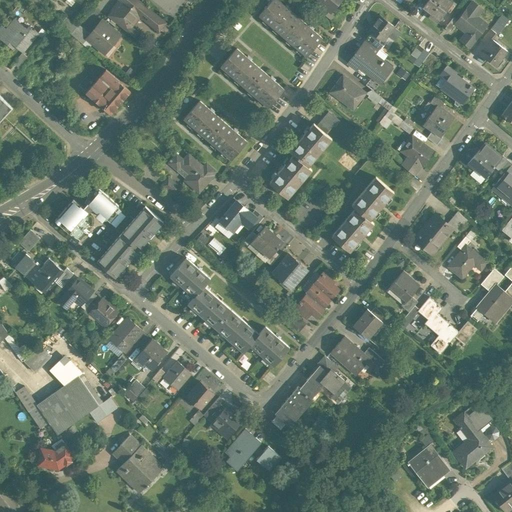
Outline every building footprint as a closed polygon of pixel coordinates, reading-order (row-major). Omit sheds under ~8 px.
[(137,0),(120,0),(121,1),(112,12),(129,26),(129,25),(130,26),(139,15),(159,31),(165,23),(137,0)] [(308,27),(289,10),(290,8),(286,5),(285,6),(277,0),(272,0),(259,16),(306,57),(322,39),(312,30),(313,29),(309,25),(308,27)] [(340,0),(315,0),(323,6),(330,12),(331,12),(340,0)] [(451,4),(446,0),(427,0),(422,7),(431,14),(428,16),(436,22),(445,11),(451,4)] [(457,21),(455,24),(456,24),(467,33),(461,41),(468,47),(485,26),(473,17),(480,8),(472,2),(457,21)] [(451,4),(445,11),(448,13),(454,6),(451,4)] [(330,12),(323,6),(319,11),(330,20),(334,15),(331,12),(330,12)] [(129,26),(112,12),(108,17),(133,37),(135,35),(128,29),(130,26),(129,25),(129,26)] [(380,16),(368,31),(371,33),(369,35),(369,36),(378,42),(379,42),(380,40),(382,42),(387,36),(394,27),(380,16)] [(453,18),(445,28),(449,32),(456,24),(455,24),(457,21),(453,18)] [(6,30),(0,37),(0,39),(7,45),(10,42),(22,52),(37,33),(29,27),(27,30),(14,19),(6,30)] [(90,35),(86,39),(104,54),(103,52),(110,44),(111,45),(119,35),(102,20),(90,35)] [(90,35),(78,25),(71,34),(82,44),(86,39),(90,35)] [(400,32),(394,27),(387,36),(392,41),(400,32)] [(495,34),(489,29),(483,38),(488,42),(489,42),(491,39),(495,34)] [(378,42),(369,36),(366,40),(375,46),(378,42)] [(491,39),(489,42),(488,42),(478,54),(486,61),(486,60),(493,65),(498,58),(500,59),(506,51),(491,39)] [(366,40),(362,45),(374,55),(378,49),(377,48),(375,46),(366,40)] [(428,52),(417,44),(407,58),(418,66),(428,52)] [(374,55),(362,45),(352,58),(353,58),(348,65),(355,70),(358,66),(372,77),(374,75),(382,81),(392,68),(374,55)] [(246,57),(236,49),(221,67),(268,108),(284,90),(274,81),(275,80),(271,76),(270,78),(250,61),(252,60),(247,56),(246,57)] [(66,60),(55,50),(41,67),(53,76),(57,71),(66,60)] [(26,55),(22,52),(12,63),(17,67),(26,55)] [(429,54),(422,63),(426,66),(428,74),(429,75),(439,61),(429,54)] [(77,68),(66,60),(57,71),(68,79),(77,68)] [(473,88),(455,74),(456,73),(446,66),(440,75),(447,80),(440,89),(454,100),(453,104),(457,107),(457,106),(461,104),(461,105),(473,88)] [(409,74),(401,68),(397,74),(405,80),(409,74)] [(118,81),(105,70),(85,93),(111,115),(112,114),(112,113),(128,93),(129,94),(130,92),(118,82),(118,81)] [(365,93),(342,76),(329,92),(352,110),(365,93)] [(382,98),(372,91),(367,98),(377,105),(382,98)] [(0,96),(0,120),(12,108),(0,96)] [(443,103),(434,96),(430,102),(436,107),(436,106),(439,108),(443,103)] [(199,101),(184,119),(231,160),(246,142),(237,134),(238,132),(234,128),(232,130),(213,113),(215,112),(210,108),(209,110),(199,101)] [(511,102),(502,117),(511,123),(511,102)] [(439,108),(436,106),(436,107),(425,122),(433,129),(432,131),(440,137),(441,135),(453,118),(439,108)] [(413,128),(388,111),(384,116),(409,134),(413,128)] [(328,112),(324,117),(333,124),(335,125),(339,121),(328,112)] [(381,114),(375,121),(379,124),(384,117),(381,114)] [(324,117),(316,126),(325,134),(333,124),(324,117)] [(303,135),(301,134),(298,138),(299,140),(290,151),(293,155),(307,166),(331,139),(325,134),(316,126),(313,124),(303,135)] [(440,137),(432,131),(427,138),(437,145),(443,137),(441,135),(440,137)] [(432,151),(411,136),(400,151),(408,157),(421,166),(432,151)] [(501,158),(484,143),(479,149),(467,164),(468,165),(474,170),(477,166),(487,175),(494,167),(501,158)] [(467,164),(479,149),(476,147),(467,149),(458,162),(465,167),(468,165),(467,164)] [(176,155),(171,160),(170,159),(169,161),(170,161),(169,163),(177,170),(180,166),(179,165),(183,161),(176,155)] [(211,174),(188,155),(183,161),(179,165),(180,166),(190,174),(184,180),(199,192),(207,183),(205,181),(211,174)] [(293,155),(283,166),(282,165),(278,169),(279,171),(270,182),(287,198),(311,170),(307,166),(293,155)] [(501,158),(494,167),(498,171),(499,170),(507,160),(502,156),(501,158)] [(421,166),(408,157),(402,165),(414,175),(421,166)] [(507,160),(499,170),(504,174),(509,167),(510,167),(511,165),(507,160)] [(504,174),(491,189),(500,196),(503,193),(511,199),(511,169),(510,167),(509,167),(504,174)] [(375,177),(352,205),(355,208),(370,220),(380,208),(381,210),(385,206),(383,204),(393,193),(375,177)] [(179,188),(168,178),(161,186),(172,196),(179,188)] [(97,187),(85,201),(92,208),(106,220),(114,210),(118,206),(97,187)] [(85,201),(81,198),(77,203),(87,212),(88,213),(92,208),(85,201)] [(73,199),(55,221),(69,233),(87,212),(77,203),(73,199)] [(251,213),(236,201),(220,221),(233,232),(241,222),(248,227),(256,217),(251,213)] [(118,206),(114,210),(118,214),(120,212),(122,210),(118,206)] [(145,206),(121,234),(138,250),(149,238),(150,239),(154,235),(152,234),(162,222),(145,206)] [(355,208),(332,235),(349,251),(359,239),(361,240),(365,236),(363,235),(373,223),(370,220),(355,208)] [(118,214),(114,210),(106,220),(110,224),(112,222),(118,214)] [(263,218),(253,210),(251,213),(256,217),(248,227),(252,231),(263,218)] [(457,211),(446,224),(452,228),(452,229),(456,233),(467,220),(457,211)] [(118,214),(112,222),(116,226),(123,218),(125,216),(120,212),(118,214)] [(446,224),(435,214),(414,239),(427,249),(431,244),(436,248),(452,229),(452,228),(446,224)] [(511,217),(501,230),(510,237),(511,234),(511,217)] [(256,235),(251,242),(260,250),(274,234),(264,226),(256,235)] [(30,229),(22,238),(32,247),(40,238),(30,229)] [(197,242),(206,245),(211,235),(202,231),(197,242)] [(256,235),(252,232),(243,242),(248,246),(251,242),(256,235)] [(138,250),(121,234),(96,261),(114,277),(124,265),(126,267),(129,263),(128,261),(138,250)] [(274,234),(260,250),(269,257),(269,258),(275,251),(283,242),(274,234)] [(465,237),(457,246),(461,250),(466,245),(470,241),(465,237)] [(32,247),(22,238),(19,242),(28,251),(32,247)] [(466,245),(461,250),(448,266),(462,278),(473,264),(480,270),(487,262),(466,245)] [(275,251),(269,258),(269,257),(265,261),(270,265),(279,255),(275,251)] [(63,270),(48,258),(40,267),(33,261),(33,260),(25,253),(14,266),(33,283),(33,282),(42,290),(47,285),(49,287),(57,277),(64,283),(67,280),(73,273),(66,267),(63,270)] [(288,254),(273,271),(291,287),(307,269),(288,254)] [(195,267),(186,258),(169,276),(193,297),(203,286),(209,279),(200,270),(201,269),(197,265),(195,267)] [(495,286),(494,287),(484,279),(480,283),(490,291),(477,306),(494,320),(508,303),(510,305),(511,302),(511,267),(510,266),(504,274),(511,280),(511,281),(503,292),(495,286)] [(494,267),(484,279),(494,287),(495,286),(504,276),(494,267)] [(321,274),(331,283),(332,283),(336,278),(326,269),(321,274)] [(419,284),(403,270),(386,291),(401,304),(404,301),(405,302),(410,296),(419,284)] [(331,283),(321,274),(314,283),(330,297),(338,288),(332,283),(331,283)] [(3,276),(0,278),(0,285),(3,291),(13,285),(3,276)] [(92,290),(78,278),(72,284),(64,293),(58,300),(66,307),(74,298),(80,304),(92,291),(92,290)] [(64,283),(59,289),(64,293),(72,284),(67,280),(64,283)] [(330,297),(314,283),(306,292),(307,293),(323,306),(330,297)] [(258,335),(203,286),(193,297),(187,304),(199,315),(198,316),(202,320),(203,318),(226,339),(225,340),(229,344),(231,342),(243,353),(249,345),(258,335)] [(92,291),(83,301),(87,305),(90,302),(96,295),(92,291)] [(307,293),(298,303),(300,304),(295,310),(304,318),(310,312),(315,316),(323,307),(323,306),(307,293)] [(410,296),(405,302),(404,301),(401,304),(401,305),(408,312),(414,305),(417,301),(410,296)] [(442,307),(429,297),(419,309),(417,311),(418,311),(427,319),(424,323),(440,336),(432,346),(440,353),(453,337),(459,330),(458,331),(437,313),(442,307)] [(117,312),(102,298),(95,306),(89,313),(90,313),(104,326),(117,312)] [(87,305),(82,312),(87,316),(90,313),(89,313),(95,306),(90,302),(87,305)] [(408,312),(397,325),(402,330),(418,311),(417,311),(419,309),(414,305),(408,312)] [(367,308),(363,313),(364,313),(353,326),(366,337),(380,320),(376,316),(367,308)] [(391,321),(380,311),(376,316),(380,320),(386,326),(391,321)] [(306,323),(296,315),(293,319),(303,328),(306,323)] [(127,318),(109,339),(124,352),(142,331),(127,318)] [(303,328),(293,319),(289,324),(299,332),(303,328)] [(477,328),(467,320),(459,330),(469,338),(477,328)] [(275,336),(265,327),(258,335),(249,345),(273,366),(288,348),(279,339),(280,338),(276,334),(275,336)] [(57,329),(39,345),(45,351),(62,334),(57,329)] [(26,358),(8,333),(3,337),(21,362),(22,361),(33,371),(49,355),(45,351),(39,345),(26,358)] [(363,353),(344,336),(330,352),(355,374),(369,358),(363,353)] [(151,339),(135,358),(143,364),(145,362),(152,369),(166,352),(151,339)] [(384,360),(368,347),(363,353),(369,358),(377,365),(378,367),(380,365),(381,366),(381,365),(381,364),(384,360)] [(297,386),(274,412),(276,414),(285,422),(288,425),(312,398),(310,397),(323,383),(333,392),(330,395),(337,401),(350,385),(333,371),(338,366),(324,354),(316,363),(318,365),(299,387),(297,386)] [(121,355),(111,367),(115,371),(126,359),(121,355)] [(78,374),(61,357),(49,369),(63,384),(78,374)] [(190,373),(176,361),(163,377),(176,388),(190,373)] [(381,366),(380,365),(378,367),(377,365),(373,370),(379,375),(384,369),(381,366)] [(160,368),(152,378),(156,382),(164,372),(160,368)] [(63,384),(36,403),(36,404),(28,410),(40,427),(49,421),(57,433),(88,411),(102,401),(81,372),(78,374),(63,384)] [(144,386),(135,379),(127,387),(136,395),(144,386)] [(213,393),(199,381),(186,396),(200,408),(213,393)] [(16,383),(11,386),(15,392),(20,388),(16,383)] [(20,388),(15,392),(28,410),(36,404),(36,403),(24,385),(20,388)] [(218,395),(211,404),(214,407),(215,409),(223,400),(218,395)] [(109,396),(102,401),(88,411),(97,420),(117,405),(109,396)] [(491,419),(477,401),(464,411),(478,429),(491,419)] [(211,404),(202,414),(206,417),(214,407),(211,404)] [(234,413),(225,406),(210,423),(217,429),(220,426),(229,434),(242,418),(235,412),(234,413)] [(202,414),(197,409),(189,419),(194,423),(202,414)] [(478,429),(464,411),(455,419),(460,426),(459,427),(460,429),(461,428),(470,439),(453,452),(465,467),(492,446),(478,429)] [(285,422),(276,414),(271,420),(280,428),(285,422)] [(491,419),(478,429),(489,443),(502,433),(491,419)] [(289,447),(265,426),(259,432),(263,435),(259,440),(260,441),(264,437),(284,453),(289,447)] [(424,426),(418,431),(422,435),(428,430),(424,426)] [(280,456),(267,445),(263,450),(257,445),(260,441),(259,440),(245,427),(225,451),(229,455),(225,460),(236,469),(253,449),(259,454),(256,458),(258,457),(269,467),(268,468),(269,469),(280,456)] [(140,443),(129,433),(119,443),(130,453),(140,443)] [(443,450),(430,434),(424,438),(429,444),(430,444),(438,454),(443,450)] [(64,442),(54,449),(41,447),(38,463),(58,466),(65,461),(66,463),(71,459),(70,457),(73,455),(64,442)] [(130,453),(119,443),(112,451),(122,461),(130,453)] [(160,463),(140,443),(130,453),(122,461),(116,467),(127,478),(130,476),(142,487),(145,484),(146,485),(148,483),(147,482),(156,472),(154,470),(160,463)] [(438,454),(430,444),(429,444),(407,462),(427,487),(450,469),(438,454)] [(511,475),(511,461),(502,469),(509,478),(511,475)] [(511,478),(492,495),(503,509),(511,501),(511,478)]
